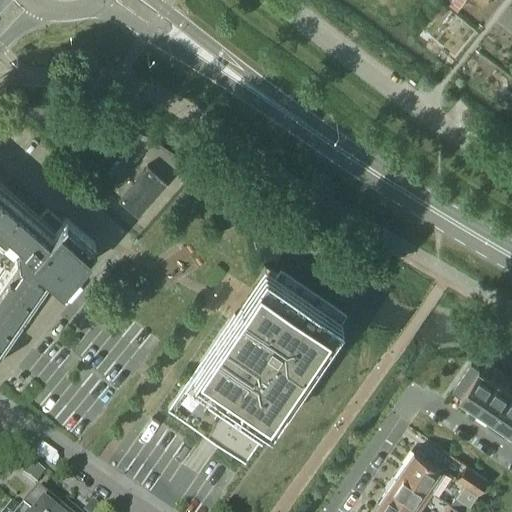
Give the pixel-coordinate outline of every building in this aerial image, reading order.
[(439,4),(432,13),(439,19),(446,10),(439,4)] [(137,216),(165,183),(146,166),(118,199),(137,216)] [(37,219),(0,187),(0,235),(13,247),(14,256),(0,276),(0,341),(45,277),(49,271),(61,281),(94,243),(65,217),(61,222),(46,209),(37,219)] [(244,461),(278,412),(331,333),(340,320),(329,313),(328,312),(276,276),(270,284),(269,286),(257,278),(197,367),(183,387),(168,409),(210,438),(244,461)] [(475,376),(479,369),(470,363),(466,370),(475,376)] [(475,376),(470,383),(465,391),(461,397),(461,398),(477,409),(497,381),(479,369),(475,376)] [(475,376),(466,370),(461,378),(470,383),(475,376)] [(461,378),(456,385),(465,391),(470,383),(461,378)] [(511,391),(511,390),(497,381),(477,409),(493,420),(511,391)] [(461,397),(465,391),(456,385),(452,392),(461,398),(461,397)] [(511,391),(493,420),(509,430),(511,425),(511,391)] [(425,455),(416,448),(414,452),(412,451),(399,470),(431,493),(445,473),(437,468),(423,458),(425,455)] [(31,465),(23,476),(36,486),(44,475),(31,465)] [(463,511),(468,505),(486,479),(466,466),(457,479),(464,484),(456,497),(449,505),(458,511),(463,511)] [(399,470),(386,490),(411,507),(418,511),(431,493),(399,470)] [(42,487),(21,511),(59,511),(45,500),(51,494),(42,487)] [(411,507),(386,490),(373,509),(376,511),(417,511),(418,511),(411,507)]
